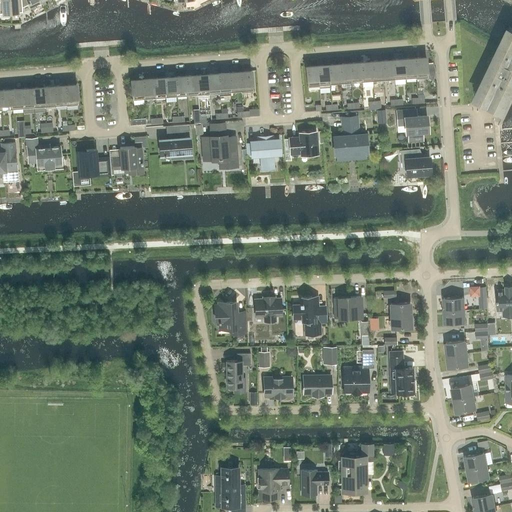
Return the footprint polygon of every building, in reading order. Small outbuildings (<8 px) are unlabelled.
[(11,11),(9,0),(0,0),(0,12),(8,12),(9,17),(11,17),(10,11),(11,11)] [(28,0),(9,0),(11,11),(22,11),(22,7),(30,3),(28,0)] [(28,0),(30,3),(33,10),(36,8),(33,3),(38,0),(28,0)] [(504,109),(511,92),(511,32),(507,30),(476,96),(504,109)] [(433,62),(432,62),(433,62),(427,63),(426,57),(415,58),(416,76),(416,79),(428,78),(432,81),(431,82),(431,83),(433,81),(434,79),(434,77),(435,76),(435,75),(435,74),(435,72),(435,70),(435,69),(435,67),(434,65),(434,64),(433,62)] [(406,77),(404,58),(393,59),(395,78),(406,77)] [(416,76),(415,58),(404,58),(406,77),(416,76)] [(395,78),(393,59),(382,60),(384,79),(395,78)] [(384,79),(382,60),(372,61),(373,80),(384,79)] [(373,80),(372,61),(361,62),(362,81),(373,80)] [(362,81),(361,62),(350,63),(351,82),(362,81)] [(341,82),(339,63),(328,64),(330,83),(341,82)] [(351,82),(350,63),(339,63),(341,82),(351,82)] [(330,87),(330,83),(328,64),(318,65),(319,86),(319,88),(330,87)] [(319,86),(318,65),(306,66),(308,87),(319,86)] [(251,70),(240,71),(241,90),(241,93),(253,92),(251,70)] [(241,90),(240,71),(229,72),(231,91),(241,90)] [(220,96),(231,95),(231,91),(229,72),(218,73),(220,92),(220,96)] [(220,92),(218,73),(208,74),(209,93),(220,92)] [(209,93),(208,74),(197,75),(198,94),(198,96),(209,95),(209,93)] [(187,94),(186,75),(175,76),(177,95),(187,94)] [(198,94),(197,75),(186,75),(187,94),(198,94)] [(177,95),(175,76),(164,77),(166,96),(177,95)] [(166,96),(164,77),(154,78),(155,97),(166,96)] [(155,97),(154,78),(143,79),(144,98),(155,97)] [(144,98),(143,79),(132,80),(133,99),(144,98)] [(76,84),(65,85),(67,104),(66,104),(66,106),(78,105),(76,84)] [(67,104),(65,85),(54,86),(56,105),(66,104),(67,104)] [(56,105),(54,86),(44,87),(45,105),(45,106),(45,108),(56,107),(56,105)] [(34,106),(33,87),(22,88),(23,107),(34,106)] [(45,105),(44,87),(33,87),(34,106),(45,106),(45,105)] [(23,107),(22,88),(11,89),(12,108),(23,107)] [(12,108),(11,89),(0,90),(2,109),(12,108)] [(378,123),(385,123),(384,110),(376,110),(378,123)] [(428,130),(427,115),(416,116),(416,110),(398,111),(399,124),(406,123),(407,132),(412,131),(413,140),(423,140),(422,131),(428,130)] [(358,135),(357,121),(343,122),(344,132),(349,132),(349,135),(334,137),(336,154),(336,153),(346,152),(347,157),(357,156),(356,152),(366,151),(367,151),(366,134),(358,135)] [(230,141),(227,138),(226,134),(225,135),(224,123),(211,124),(212,136),(211,136),(202,137),(204,160),(212,159),(213,160),(220,159),(222,157),(227,157),(228,160),(226,161),(226,167),(237,166),(235,140),(230,141)] [(164,155),(166,155),(166,154),(172,154),(172,158),(184,157),(183,153),(191,153),(191,142),(186,142),(185,137),(185,131),(190,130),(189,124),(168,125),(169,139),(159,140),(160,155),(164,155)] [(317,151),(315,131),(300,132),(301,137),(289,138),(290,152),(302,151),(302,152),(317,151)] [(281,154),(280,139),(273,139),(273,137),(258,139),(258,141),(251,141),(252,156),(262,155),(263,166),(273,166),(272,154),(281,154)] [(0,170),(5,170),(5,169),(12,168),(12,167),(16,166),(15,151),(14,142),(2,143),(3,152),(0,152),(0,170)] [(45,164),(45,166),(54,165),(53,164),(62,163),(61,146),(27,149),(28,162),(37,161),(37,165),(45,164)] [(135,157),(134,146),(120,147),(121,158),(114,159),(114,158),(113,158),(114,173),(126,172),(125,170),(142,168),(142,171),(143,171),(142,165),(142,162),(142,155),(141,156),(135,157)] [(78,171),(79,177),(90,177),(90,174),(97,173),(98,175),(109,174),(108,158),(97,159),(96,149),(86,150),(87,152),(78,152),(78,155),(77,155),(77,162),(79,162),(79,171),(78,171)] [(431,173),(430,157),(420,158),(419,149),(405,150),(406,163),(403,167),(407,170),(407,175),(411,174),(415,178),(419,174),(431,173)] [(511,287),(506,287),(506,290),(497,290),(498,310),(504,310),(504,316),(511,315),(511,287)] [(396,297),(396,290),(383,291),(384,298),(396,297)] [(312,297),(302,297),(302,302),(300,302),(300,304),(293,305),(294,317),(303,316),(303,320),(305,320),(306,334),(321,334),(320,322),(326,322),(325,306),(317,306),(317,302),(312,302),(312,297)] [(361,303),(360,297),(351,297),(338,297),(339,298),(334,298),(335,318),(339,318),(352,318),(361,317),(361,310),(362,309),(362,303),(361,303)] [(463,297),(445,298),(445,310),(464,310),(463,297)] [(282,311),(281,298),(273,298),(273,300),(265,301),(265,299),(257,299),(257,307),(255,307),(256,316),(265,316),(265,320),(264,320),(264,321),(276,321),(276,320),(275,320),(275,311),(282,311)] [(236,312),(236,302),(219,303),(219,305),(215,306),(216,320),(218,320),(218,321),(220,321),(220,328),(231,328),(231,333),(245,333),(244,312),(236,312)] [(410,315),(410,302),(391,303),(392,316),(410,315)] [(464,322),(464,313),(464,310),(445,310),(446,323),(464,322)] [(411,327),(410,315),(392,316),(392,328),(411,327)] [(488,330),(488,323),(475,324),(475,331),(488,330)] [(489,335),(488,330),(475,331),(476,339),(489,338),(489,335)] [(465,340),(446,343),(448,355),(466,353),(465,340)] [(328,364),(337,364),(337,346),(328,346),(328,364)] [(368,368),(374,368),(374,349),(362,350),(362,370),(357,370),(357,369),(355,367),(347,367),(345,369),(345,370),(344,370),(344,391),(368,391),(368,368)] [(270,366),(270,351),(268,351),(262,351),(259,351),(259,367),(270,366)] [(391,380),(392,393),(414,392),(413,383),(414,382),(413,376),(412,367),(403,367),(402,351),(390,352),(391,369),(395,369),(396,380),(391,380)] [(227,363),(223,363),(223,369),(227,369),(227,386),(234,386),(234,392),(245,392),(245,378),(242,378),(242,365),(251,365),(251,353),(237,354),(237,361),(227,361),(227,363)] [(468,365),(466,353),(448,355),(449,367),(468,365)] [(492,371),(491,363),(478,366),(480,373),(492,371)] [(494,378),(492,371),(480,373),(481,381),(494,378)] [(304,376),(304,393),(331,392),(331,376),(304,376)] [(291,377),(264,378),(265,394),(292,394),(291,377)] [(471,384),(452,388),(455,400),(473,397),(471,384)] [(475,409),(473,397),(455,400),(457,412),(475,409)] [(490,417),(489,411),(477,413),(478,420),(490,417)] [(488,440),(478,442),(479,449),(489,447),(488,440)] [(395,443),(383,442),(382,452),(395,452),(395,443)] [(366,489),(365,462),(372,461),(373,461),(372,444),(372,443),(362,443),(362,444),(362,456),(343,456),(343,457),(342,457),(343,489),(365,489),(366,489)] [(484,452),(466,456),(468,468),(486,465),(484,452)] [(489,477),(486,465),(468,468),(470,481),(489,477)] [(238,492),(238,467),(222,467),(222,492),(218,492),(218,506),(222,506),(238,506),(242,506),(242,492),(238,492)] [(260,478),(258,478),(258,487),(260,487),(260,496),(279,495),(278,483),(288,482),(288,469),(278,469),(260,469),(260,478)] [(328,484),(328,471),(316,472),(316,470),(301,470),(302,492),(316,492),(316,484),(328,484)] [(511,481),(511,473),(499,476),(501,483),(511,481)] [(511,488),(511,481),(501,483),(502,491),(511,488)] [(494,506),(492,494),(473,497),(476,509),(494,506)]
